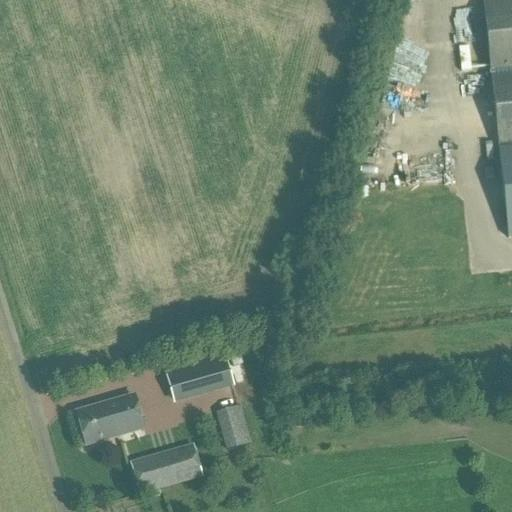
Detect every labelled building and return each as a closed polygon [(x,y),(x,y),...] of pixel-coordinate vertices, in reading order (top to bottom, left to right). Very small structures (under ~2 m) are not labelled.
[(408,20),(404,19),(409,0),(399,0),(388,38),(402,42),(408,20)] [(511,0),(486,0),(499,111),(493,111),(507,241),(511,240),(511,0)] [(238,400),(229,368),(211,374),(220,406),(238,400)] [(136,397),(77,413),(87,447),(145,430),(136,397)] [(248,445),(238,409),(216,415),(226,451),(248,445)] [(182,455),(133,469),(140,495),(189,481),(182,455)]
